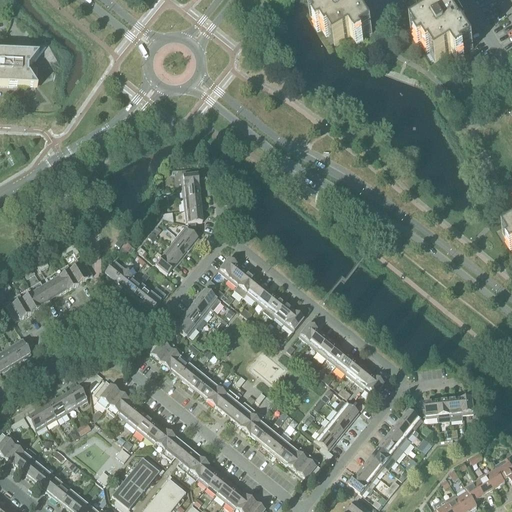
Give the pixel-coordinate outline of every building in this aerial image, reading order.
[(335,49),(341,45),(349,40),(351,39),(354,45),(355,45),(364,40),(366,39),(372,34),(356,8),(354,9),(352,5),(354,4),(351,0),(326,0),(330,5),(319,11),(310,17),(314,23),(320,34),(321,35),(324,33),(325,33),(335,49)] [(410,33),(421,51),(425,49),(435,65),(450,55),(454,62),(472,50),(456,24),(455,25),(452,21),(454,20),(441,0),(440,0),(423,10),(430,21),(410,33)] [(28,77),(27,77),(28,69),(29,69),(45,48),(0,46),(0,88),(37,90),(28,77)] [(19,152),(15,155),(21,165),(25,163),(19,152)] [(181,190),(198,188),(197,176),(190,177),(189,172),(181,173),(182,178),(180,178),(181,190)] [(199,200),(198,188),(181,190),(182,202),(199,200)] [(200,213),(199,200),(182,202),(184,214),(200,213)] [(75,220),(70,213),(61,218),(66,226),(66,225),(75,220)] [(202,224),(200,213),(184,214),(185,226),(187,226),(187,229),(185,231),(192,236),(195,232),(194,225),(202,224)] [(172,214),(162,216),(163,221),(168,223),(172,224),(173,224),(172,214)] [(511,227),(501,234),(511,252),(511,251),(511,227)] [(152,235),(156,239),(161,233),(156,229),(152,235)] [(183,230),(176,239),(190,251),(198,241),(192,236),(185,231),(183,230)] [(152,235),(147,240),(152,244),(156,239),(152,235)] [(176,239),(168,248),(183,260),(190,251),(176,239)] [(128,253),(131,256),(134,251),(125,244),(117,254),(119,256),(121,253),(125,257),(128,253)] [(74,258),(78,255),(72,246),(60,254),(63,258),(71,253),(74,258)] [(183,260),(168,248),(161,258),(174,268),(175,270),(183,260)] [(145,253),(140,249),(137,253),(141,257),(145,253)] [(154,259),(158,262),(153,267),(166,277),(174,268),(161,258),(157,255),(154,259)] [(226,281),(237,268),(227,261),(217,274),(226,281)] [(48,288),(55,300),(92,277),(82,262),(78,264),(76,262),(45,281),(48,288)] [(44,263),(37,268),(39,273),(47,268),(44,263)] [(124,263),(121,268),(114,263),(102,277),(112,285),(127,265),(124,263)] [(127,265),(112,285),(121,292),(132,278),(128,274),(134,267),(130,264),(128,266),(127,265)] [(237,268),(226,281),(236,289),(246,276),(237,268)] [(33,276),(31,272),(23,277),(25,281),(33,276)] [(151,276),(155,280),(159,275),(155,272),(151,276)] [(138,282),(132,278),(121,292),(130,300),(142,285),(147,278),(144,275),(138,282)] [(246,276),(236,289),(232,293),(242,300),(245,296),(255,283),(246,276)] [(165,289),(168,284),(163,280),(160,285),(165,289)] [(264,291),(255,283),(245,296),(254,304),(264,291)] [(50,303),(43,291),(39,285),(8,304),(9,306),(5,309),(14,325),(50,303)] [(142,285),(130,300),(139,307),(151,293),(142,285)] [(0,290),(0,301),(0,303),(5,300),(2,296),(10,291),(7,286),(0,290)] [(151,293),(139,307),(150,316),(161,301),(162,302),(166,297),(156,289),(152,294),(151,293)] [(203,291),(196,300),(212,314),(220,304),(218,302),(203,291)] [(274,298),(264,291),(254,304),(264,311),(274,298)] [(224,303),(228,298),(224,295),(223,296),(220,300),(224,303)] [(228,298),(224,303),(228,307),(232,301),(228,298)] [(274,298),(264,311),(262,314),(271,321),(273,319),(284,306),(274,298)] [(212,314),(196,300),(188,310),(203,321),(207,315),(210,317),(212,314)] [(293,314),(284,306),(273,319),(282,327),(293,314)] [(203,321),(188,310),(181,319),(195,331),(203,321)] [(242,318),(247,313),(243,310),(238,315),(242,318)] [(230,312),(224,319),(229,322),(235,315),(230,312)] [(247,313),(242,318),(247,322),(251,316),(247,313)] [(302,321),(293,314),(282,327),(292,334),(302,321)] [(181,319),(173,328),(180,334),(187,340),(195,331),(181,319)] [(180,334),(173,328),(169,325),(162,333),(166,336),(169,332),(177,338),(180,334)] [(220,325),(215,331),(219,334),(224,328),(220,325)] [(262,334),(266,329),(262,325),(258,331),(262,334)] [(0,330),(2,334),(9,331),(6,326),(0,328),(0,330)] [(307,346),(317,333),(307,326),(297,338),(307,346)] [(266,329),(262,334),(266,337),(270,332),(266,329)] [(326,341),(317,333),(307,346),(316,354),(326,341)] [(210,334),(206,339),(212,344),(215,339),(210,334)] [(157,339),(145,354),(168,372),(182,355),(163,340),(161,343),(157,339)] [(212,344),(206,339),(202,344),(208,349),(212,344)] [(280,349),(284,344),(280,341),(276,346),(280,349)] [(326,341),(316,354),(325,361),(335,348),(326,341)] [(9,348),(18,364),(30,357),(20,342),(9,348)] [(187,350),(196,358),(199,354),(190,346),(187,350)] [(9,348),(0,353),(0,356),(8,370),(18,364),(9,348)] [(289,348),(285,353),(289,357),(294,351),(289,348)] [(345,356),(335,348),(325,361),(335,369),(345,356)] [(207,353),(204,357),(209,361),(212,357),(207,353)] [(182,356),(182,355),(168,372),(178,380),(189,365),(180,358),(182,356)] [(0,375),(8,370),(0,356),(0,375)] [(354,364),(345,356),(335,369),(344,376),(354,364)] [(305,369),(309,363),(305,360),(301,365),(305,369)] [(313,367),(309,363),(305,369),(309,372),(313,367)] [(354,364),(344,376),(353,384),(364,371),(354,364)] [(198,373),(189,365),(178,380),(187,387),(198,373)] [(364,371),(353,384),(363,392),(373,379),(364,371)] [(198,373),(187,387),(196,395),(208,380),(198,373)] [(323,384),(327,378),(323,375),(319,380),(323,384)] [(88,387),(89,386),(91,395),(99,386),(98,385),(101,381),(95,376),(85,383),(88,387)] [(332,382),(327,378),(323,384),(327,387),(332,382)] [(238,390),(244,383),(240,379),(234,387),(238,390)] [(383,387),(373,379),(363,392),(372,399),(383,387)] [(208,380),(196,395),(205,402),(217,388),(208,380)] [(114,419),(128,402),(105,384),(93,398),(97,402),(96,404),(114,419)] [(219,385),(217,388),(205,402),(224,418),(235,405),(238,401),(219,385)] [(77,387),(66,394),(76,410),(87,403),(77,387)] [(341,399),(346,393),(342,390),(337,395),(341,399)] [(350,397),(346,393),(341,399),(346,402),(350,397)] [(66,394),(56,400),(66,416),(76,410),(66,394)] [(260,396),(254,403),(258,406),(264,399),(260,396)] [(329,401),(324,397),(320,401),(326,406),(329,401)] [(249,398),(245,402),(251,407),(254,403),(249,398)] [(56,400),(46,406),(56,422),(66,416),(56,400)] [(472,400),(459,401),(461,417),(474,416),(473,414),(478,413),(478,406),(472,406),(472,400)] [(459,401),(447,402),(450,424),(462,422),(461,417),(459,401)] [(137,410),(128,402),(114,419),(117,417),(126,424),(137,410)] [(358,417),(344,405),(341,402),(334,412),(337,414),(336,415),(351,426),(358,417)] [(447,402),(435,404),(437,420),(438,425),(450,424),(447,402)] [(437,420),(435,404),(424,405),(424,412),(418,412),(414,417),(420,422),(422,420),(425,420),(425,421),(437,420)] [(237,406),(235,405),(224,418),(226,419),(230,422),(240,409),(237,406)] [(243,405),(240,409),(230,422),(248,437),(262,420),(243,405)] [(360,405),(355,410),(360,414),(364,409),(360,405)] [(46,406),(36,412),(45,428),(56,422),(46,406)] [(137,410),(126,424),(135,432),(146,418),(137,410)] [(407,411),(399,421),(414,433),(422,423),(420,422),(414,417),(407,411)] [(45,428),(36,412),(25,419),(35,435),(45,428)] [(98,414),(93,416),(94,425),(101,416),(98,414)] [(275,425),(279,429),(288,418),(284,415),(275,425)] [(336,415),(329,424),(343,435),(351,426),(336,415)] [(308,416),(305,420),(310,425),(314,421),(308,416)] [(156,425),(146,418),(135,432),(144,439),(156,425)] [(22,420),(10,427),(13,432),(21,427),(24,432),(28,430),(22,420)] [(262,420),(248,437),(258,445),(269,430),(260,423),(262,421),(262,420)] [(310,425),(305,420),(301,425),(307,429),(310,425)] [(414,433),(399,421),(392,430),(407,442),(411,436),(415,439),(418,436),(414,433)] [(294,430),(297,426),(293,422),(289,427),(294,430)] [(343,435),(329,424),(324,430),(322,428),(319,432),(321,434),(335,445),(343,435)] [(156,425),(144,439),(153,447),(151,449),(153,447),(165,433),(156,425)] [(90,432),(89,429),(87,426),(77,432),(80,438),(81,438),(90,432)] [(269,430),(258,445),(267,452),(279,438),(269,430)] [(392,430),(384,440),(399,452),(407,442),(392,430)] [(335,445),(321,434),(319,432),(316,435),(319,437),(314,443),(321,449),(328,454),(335,445)] [(80,438),(76,433),(70,436),(74,442),(80,438)] [(153,447),(151,449),(170,465),(173,461),(184,448),(165,433),(153,447)] [(24,455),(26,452),(7,437),(5,439),(1,436),(0,437),(0,458),(13,469),(24,455)] [(279,438),(267,452),(276,460),(288,446),(279,438)] [(121,447),(125,443),(120,439),(116,443),(121,447)] [(384,440),(377,449),(391,461),(399,452),(384,440)] [(128,453),(131,449),(126,445),(122,449),(128,453)] [(297,453),(288,446),(276,460),(286,468),(299,451),(299,450),(297,453)] [(184,448),(173,461),(176,463),(178,466),(189,452),(186,450),(184,448)] [(328,454),(321,449),(318,453),(325,459),(322,463),(325,466),(332,458),(328,454)] [(391,461),(377,449),(369,458),(388,473),(395,464),(391,461)] [(299,451),(286,468),(309,486),(321,472),(316,468),(318,466),(299,451)] [(26,452),(24,455),(13,469),(22,477),(34,462),(24,455),(26,452)] [(121,452),(115,459),(123,465),(129,458),(121,452)] [(178,466),(175,469),(194,484),(196,482),(208,468),(189,452),(178,466)] [(60,464),(64,459),(57,454),(53,459),(60,464)] [(474,459),(477,465),(482,462),(479,456),(474,459)] [(388,473),(369,458),(362,468),(376,479),(381,474),(384,476),(386,473),(388,474),(388,473)] [(477,465),(474,459),(468,462),(472,468),(477,465)] [(511,466),(508,460),(503,463),(494,469),(495,471),(497,473),(496,473),(503,484),(507,481),(511,477),(511,466)] [(114,502),(111,506),(118,511),(127,511),(157,476),(160,478),(163,474),(147,461),(144,464),(141,462),(110,500),(114,502)] [(418,466),(411,461),(408,464),(409,466),(406,470),(405,471),(406,472),(410,475),(418,466)] [(43,470),(34,462),(22,477),(31,484),(43,470)] [(467,471),(464,465),(459,468),(462,474),(467,471)] [(196,482),(194,484),(196,482),(205,490),(217,475),(208,468),(196,482)] [(376,479),(362,468),(354,477),(372,491),(375,488),(372,485),(376,479)] [(43,470),(31,484),(40,492),(52,477),(43,470)] [(497,473),(495,471),(485,477),(494,492),(504,486),(503,484),(496,473),(497,473)] [(406,472),(402,477),(406,480),(410,475),(406,472)] [(102,474),(96,481),(104,488),(110,481),(102,474)] [(226,483),(217,475),(205,490),(215,497),(226,483)] [(52,477),(40,492),(50,499),(61,485),(52,477)] [(372,491),(354,477),(355,479),(348,488),(361,498),(366,493),(369,495),(372,491)] [(485,477),(474,484),(483,499),(494,492),(485,477)] [(172,511),(184,497),(181,495),(184,491),(168,478),(165,482),(167,483),(144,511),(172,511)] [(441,486),(445,492),(450,489),(446,482),(441,486)] [(236,491),(226,483),(215,497),(224,505),(236,491)] [(389,490),(394,494),(399,488),(394,484),(389,490)] [(483,499),(474,484),(464,490),(467,495),(473,505),(474,504),(483,499)] [(71,492),(61,485),(50,499),(59,507),(71,492)] [(394,494),(389,490),(385,496),(390,500),(394,494)] [(233,511),(245,498),(236,491),(224,505),(232,511),(233,511)] [(71,492),(59,507),(65,511),(69,511),(80,500),(71,492)] [(467,495),(457,501),(455,498),(454,498),(463,511),(473,511),(477,510),(474,504),(473,505),(467,495)] [(261,511),(245,498),(233,511),(261,511)] [(463,511),(454,498),(444,504),(449,511),(463,511)] [(85,511),(89,507),(80,500),(69,511),(85,511)] [(357,503),(349,511),(373,511),(374,511),(359,500),(359,501),(357,503)] [(199,510),(202,505),(197,501),(193,506),(199,510)] [(376,503),(373,508),(378,511),(381,507),(376,503)]
